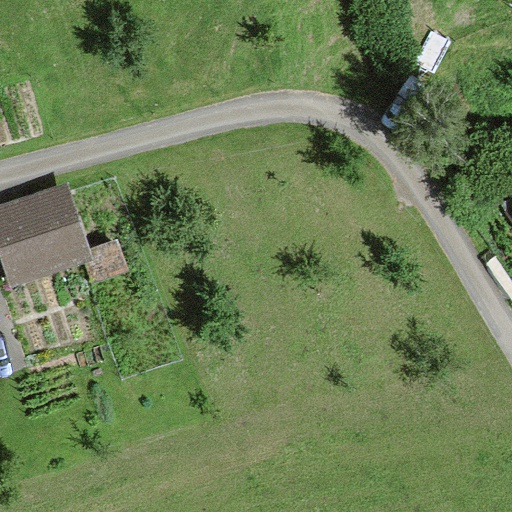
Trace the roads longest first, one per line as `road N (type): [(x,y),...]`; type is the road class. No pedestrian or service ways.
road 1 (track): [(511,335),(395,155),(375,133),(329,110),(276,107),(0,174)]
road 2 (track): [(375,133),(421,71),(410,0)]
